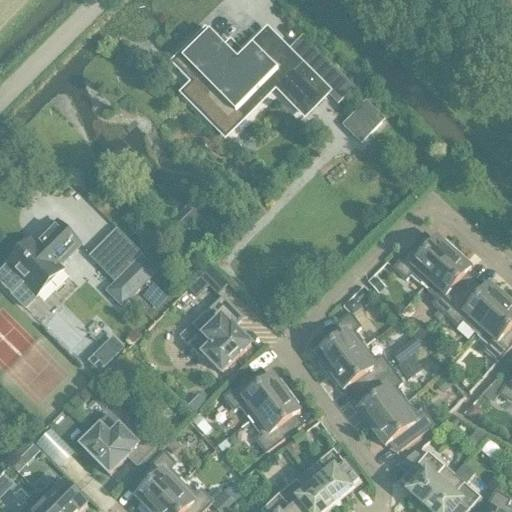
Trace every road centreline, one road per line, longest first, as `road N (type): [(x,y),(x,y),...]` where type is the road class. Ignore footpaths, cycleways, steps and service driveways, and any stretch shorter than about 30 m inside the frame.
road 1 (residential): [(511,279),(430,210),(286,350)]
road 2 (residential): [(379,511),(378,477),(286,350)]
road 3 (residential): [(0,108),(106,0)]
